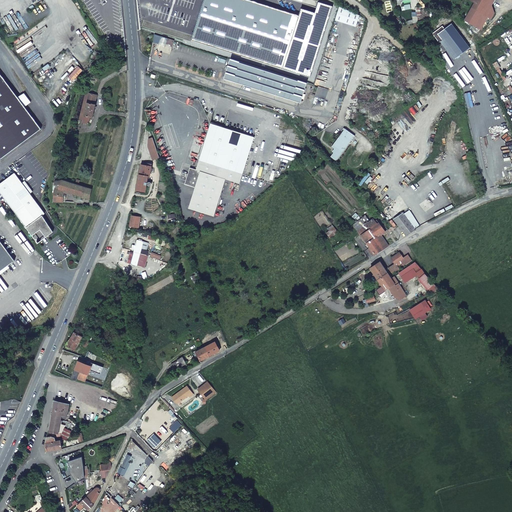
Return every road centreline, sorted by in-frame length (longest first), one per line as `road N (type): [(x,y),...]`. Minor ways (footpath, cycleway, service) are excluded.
road 1 (residential): [(129,424),(157,393),(352,272),(511,191)]
road 2 (secondary): [(45,367),(124,176),(136,102),(128,0)]
